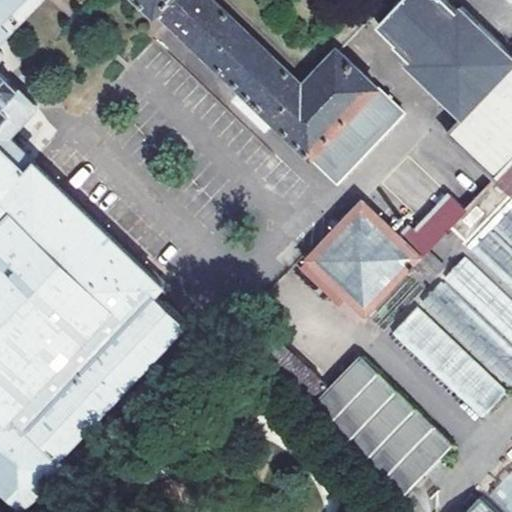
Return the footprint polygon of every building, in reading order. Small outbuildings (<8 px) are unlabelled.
[(511,0),(0,0),(0,26),(24,0),(139,0),(157,17),(161,12),(168,19),(244,91),(237,99),(268,127),(274,120),(338,180),(404,112),(347,57),(340,51),(305,87),(213,0),(508,0),(511,2),(511,1),(511,0)] [(404,0),(379,27),(399,45),(397,46),(412,60),(409,63),(464,118),(461,121),(449,134),(494,178),(496,180),(511,162),(511,55),(462,8),(458,12),(444,0),(404,0)] [(0,140),(10,137),(38,107),(0,70),(0,59),(2,57),(1,51),(0,50),(0,140)] [(10,137),(0,140),(0,483),(3,486),(12,487),(17,484),(55,450),(60,455),(78,441),(189,324),(158,294),(166,285),(10,137)] [(511,162),(496,180),(467,211),(451,227),(466,241),(511,192),(511,162)] [(381,217),(364,200),(309,258),(367,316),(415,266),(428,252),(451,227),(467,211),(465,208),(450,195),(423,223),(415,231),(410,225),(399,236),(381,217)] [(511,208),(495,227),(511,244),(511,208)] [(511,251),(490,231),(473,250),(511,288),(511,251)] [(415,266),(432,282),(445,268),(428,252),(415,266)] [(511,340),(511,301),(465,257),(446,277),(511,340)] [(359,325),(367,316),(309,258),(300,267),(359,325)] [(511,387),(511,349),(440,282),(421,301),(511,387)] [(509,394),(417,306),(392,332),(484,420),(509,394)] [(263,358),(305,402),(322,385),(324,384),(325,382),(283,339),(263,358)] [(367,360),(332,392),(322,385),(305,402),(405,500),(457,447),(367,360)] [(0,483),(0,484),(24,509),(72,467),(60,455),(55,450),(17,484),(12,487),(3,486),(0,483)] [(511,511),(511,473),(490,497),(505,511),(511,511)] [(497,511),(479,494),(461,511),(497,511)]
